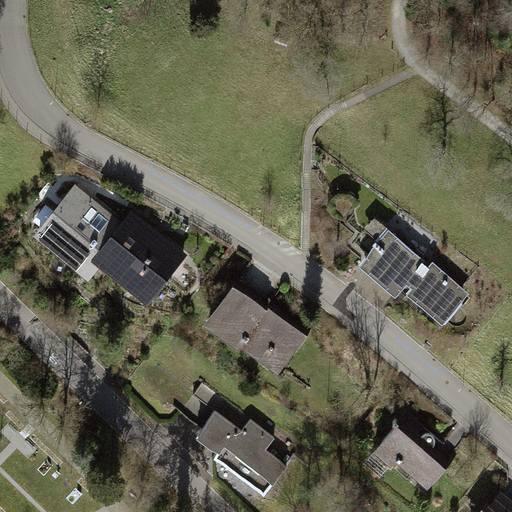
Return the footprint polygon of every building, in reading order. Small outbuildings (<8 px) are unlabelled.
[(74,181),(33,234),(88,277),(98,264),(148,303),(189,252),(131,206),(121,218),(74,181)] [(379,229),(353,262),(429,322),(455,289),(379,229)] [(252,296),(223,334),(285,382),(314,344),(252,296)] [(216,412),(197,437),(220,454),(216,459),(265,496),(288,466),(265,449),(274,437),(250,420),(242,431),(216,412)] [(413,424),(386,452),(434,498),(461,470),(413,424)] [(511,511),(511,506),(503,499),(492,511),(511,511)]
